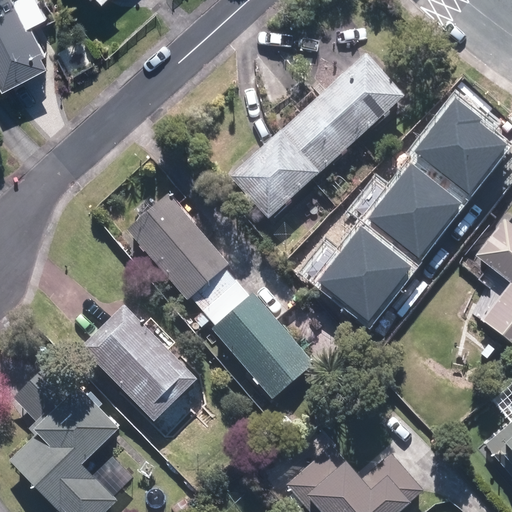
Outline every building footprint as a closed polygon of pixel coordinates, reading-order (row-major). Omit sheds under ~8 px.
[(9,0),(0,0),(0,88),(1,91),(49,67),(30,29),(46,21),(35,0),(19,0),(12,4),(9,0)] [(404,97),(366,55),(232,175),(270,218),(404,97)] [(415,153),(469,194),(507,145),(479,124),(483,119),(457,99),(415,153)] [(414,161),(372,216),(422,254),(464,199),(414,161)] [(228,269),(169,203),(128,240),(186,305),(191,302),(214,328),(210,331),(272,401),(313,364),(252,295),(249,298),(225,271),(228,269)] [(511,218),(482,257),(511,280),(511,286),(487,318),(511,337),(511,218)] [(361,227),(319,282),(369,320),(411,265),(361,227)] [(206,379),(132,301),(88,343),(162,420),(206,379)] [(119,430),(49,362),(13,398),(40,424),(6,458),(61,511),(102,511),(116,499),(83,467),(119,430)] [(318,511),(403,511),(421,497),(419,495),(428,487),(397,451),(371,473),(357,457),(352,461),(338,444),(294,482),(319,511),(318,511)]
